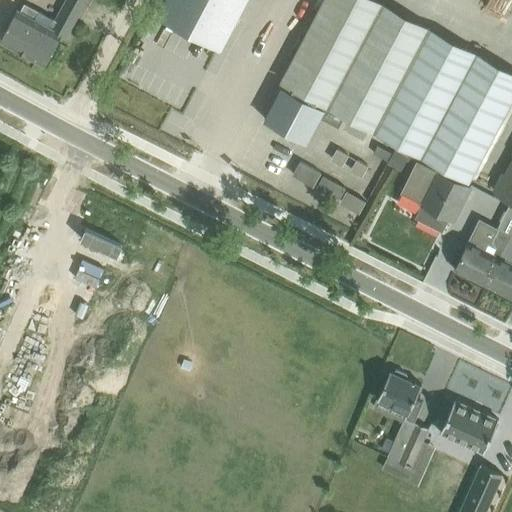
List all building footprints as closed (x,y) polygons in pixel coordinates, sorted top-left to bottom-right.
[(66,0),(51,28),(46,26),(17,10),(0,40),(30,56),(45,64),(61,35),(66,37),(84,3),(91,7),(94,0),(66,0)] [(167,0),(160,15),(220,46),(244,0),(167,0)] [(326,102),(469,178),(511,97),(511,73),(372,0),(324,0),(283,80),(285,81),(326,102)] [(307,141),(324,109),(323,108),(326,102),(285,81),(283,86),(282,86),(265,119),(307,141)] [(405,169),(411,156),(396,150),(391,163),(405,169)] [(511,164),(497,195),(511,203),(511,164)] [(417,166),(403,194),(422,204),(415,217),(442,230),(449,216),(454,219),(463,201),(470,187),(438,171),(436,176),(417,166)] [(316,182),(365,211),(372,200),(323,170),(316,182)] [(494,220),(502,224),(511,204),(502,200),(494,220)] [(510,235),(503,231),(479,220),(469,240),(463,251),(455,269),(485,284),(510,235)] [(511,230),(510,235),(485,284),(511,297),(511,230)] [(378,397),(407,410),(388,454),(411,464),(429,426),(415,419),(423,401),(415,397),(421,384),(407,377),(408,375),(407,373),(397,369),(395,370),(394,372),(390,370),(378,397)] [(455,399),(440,432),(484,451),(499,419),(455,399)] [(481,463),(459,511),(485,511),(503,473),(481,463)]
